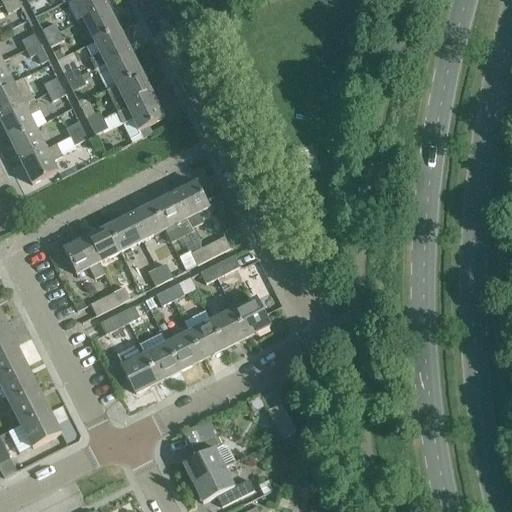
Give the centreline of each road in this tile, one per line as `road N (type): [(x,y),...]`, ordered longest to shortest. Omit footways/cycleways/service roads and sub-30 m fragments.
road 1 (residential): [(127,440),(290,362),(305,346),(309,322),(146,0)]
road 2 (secondary): [(466,0),(432,147),(420,254),(422,392),(443,511)]
road 3 (secondary): [(492,511),(467,259),(511,8)]
road 4 (residential): [(107,450),(8,245)]
road 5 (residential): [(0,505),(107,450)]
